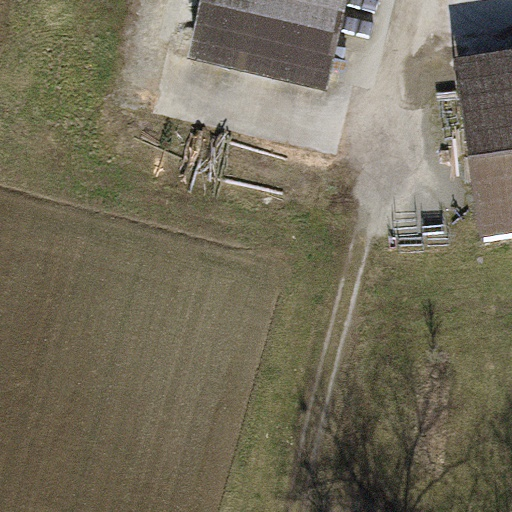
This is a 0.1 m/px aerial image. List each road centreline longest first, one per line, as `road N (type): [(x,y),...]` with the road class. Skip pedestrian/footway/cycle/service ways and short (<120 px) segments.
road 1 (track): [(374,211),(299,511)]
road 2 (residential): [(374,211),(411,0)]
